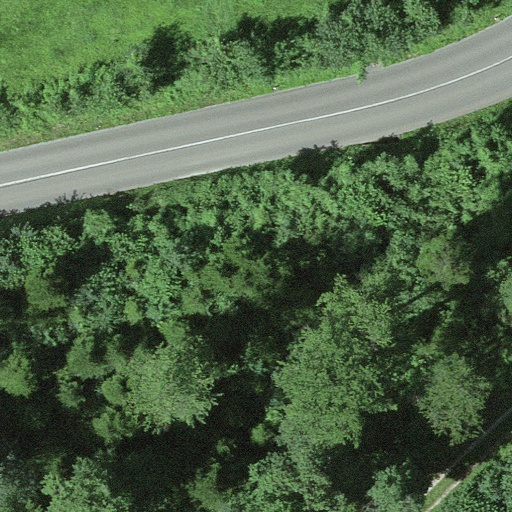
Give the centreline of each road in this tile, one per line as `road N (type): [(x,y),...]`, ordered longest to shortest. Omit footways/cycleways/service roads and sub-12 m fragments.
road 1 (tertiary): [(0,182),(406,92),(511,59)]
road 2 (track): [(411,511),(511,419)]
